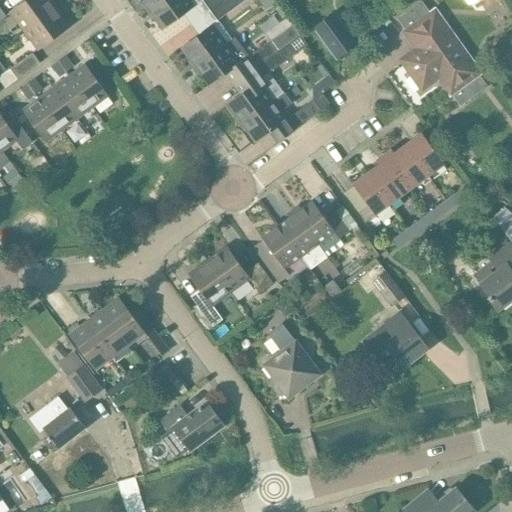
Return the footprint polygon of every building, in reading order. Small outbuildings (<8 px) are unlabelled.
[(25,33),(57,10),(49,0),(27,0),(11,13),(25,33)] [(140,0),(149,11),(163,0),(140,0)] [(163,0),(149,11),(163,29),(201,1),(200,0),(163,0)] [(209,10),(223,0),(202,0),(209,10)] [(223,0),(209,10),(218,22),(247,0),(223,0)] [(487,88),(446,31),(432,10),(429,12),(421,2),(398,18),(409,34),(414,30),(425,46),(404,61),(413,74),(410,77),(420,90),(432,81),(444,83),(453,95),(461,107),(487,88)] [(57,10),(25,33),(38,50),(69,27),(57,10)] [(334,14),(314,28),(337,59),(356,45),(334,14)] [(193,65),(225,42),(213,26),(181,49),(193,65)] [(397,59),(413,45),(405,35),(388,48),(397,59)] [(248,57),(234,38),(226,44),(225,42),(193,65),(209,86),(225,74),(232,83),(236,80),(255,67),(277,50),(271,41),(248,57)] [(290,42),(277,50),(285,62),(294,56),(294,47),(290,42)] [(507,54),(500,44),(492,50),(498,59),(507,54)] [(283,93),(269,74),(285,62),(277,50),(255,67),(236,80),(232,83),(241,95),(228,105),(241,124),(283,93)] [(40,63),(32,53),(0,76),(0,81),(5,89),(40,63)] [(66,56),(59,62),(67,73),(74,67),(66,56)] [(67,73),(59,62),(52,67),(60,78),(67,73)] [(86,65),(70,77),(92,108),(108,96),(86,65)] [(70,77),(54,88),(77,119),(92,108),(70,77)] [(35,79),(28,84),(36,96),(43,90),(35,79)] [(36,96),(28,84),(21,90),(29,101),(36,96)] [(54,88),(39,99),(61,130),(77,119),(54,88)] [(294,130),(281,113),(291,104),(283,93),(241,124),(255,142),(269,132),(277,143),(294,130)] [(292,116),(300,126),(321,110),(329,104),(322,94),(321,94),(314,100),(292,116)] [(61,130),(39,99),(23,111),(45,142),(61,130)] [(0,147),(3,151),(19,139),(15,134),(22,129),(11,114),(4,119),(0,113),(0,147)] [(406,145),(429,176),(444,165),(422,134),(406,145)] [(391,204),(429,176),(406,145),(394,155),(396,158),(388,164),(388,165),(392,162),(394,165),(386,171),(381,164),(368,173),(391,204)] [(375,215),(391,204),(368,173),(353,185),(375,215)] [(446,200),(452,208),(467,198),(462,190),(446,200)] [(432,223),(452,208),(446,200),(426,215),(432,223)] [(333,209),(323,216),(313,202),(296,214),(319,244),(334,233),(339,239),(350,231),(333,209)] [(511,243),(511,214),(504,208),(493,217),(511,243)] [(319,244),(296,214),(280,226),(302,256),(300,257),(309,270),(327,258),(318,245),(319,244)] [(408,228),(414,236),(432,223),(426,215),(408,228)] [(280,284),(290,277),(284,269),(300,257),(302,256),(280,226),(262,239),(263,241),(254,248),(280,284)] [(397,248),(414,236),(408,228),(391,240),(397,248)] [(511,299),(511,246),(509,242),(487,259),(490,263),(474,274),(481,284),(492,298),(490,300),(498,310),(511,299)] [(209,260),(233,292),(249,280),(259,294),(272,284),(257,263),(244,273),(226,248),(209,260)] [(223,320),(213,306),(233,292),(209,260),(190,274),(200,289),(190,296),(213,328),(223,320)] [(405,297),(379,263),(356,280),(368,295),(376,288),(391,308),(405,297)] [(341,293),(332,281),(324,287),(333,299),(341,293)] [(137,306),(129,312),(120,299),(69,336),(95,370),(145,333),(162,356),(170,350),(137,306)] [(323,306),(319,300),(303,312),(308,318),(323,306)] [(382,324),(374,330),(387,347),(404,370),(430,351),(399,311),(382,324)] [(294,344),(282,325),(268,335),(281,354),(265,366),(278,384),(276,388),(282,396),(286,395),(289,398),(319,375),(295,343),(294,344)] [(68,354),(60,344),(52,351),(60,361),(68,354)] [(102,390),(73,352),(56,365),(84,403),(102,390)] [(128,414),(145,403),(136,390),(120,401),(128,414)] [(70,409),(68,410),(58,397),(28,419),(38,433),(43,429),(58,449),(85,428),(70,409)] [(207,403),(187,418),(179,406),(159,421),(167,432),(160,437),(177,460),(190,449),(191,450),(223,426),(207,403)] [(469,511),(472,510),(454,489),(438,503),(427,491),(405,510),(406,511),(469,511)] [(46,490),(35,498),(40,505),(51,497),(46,490)]
